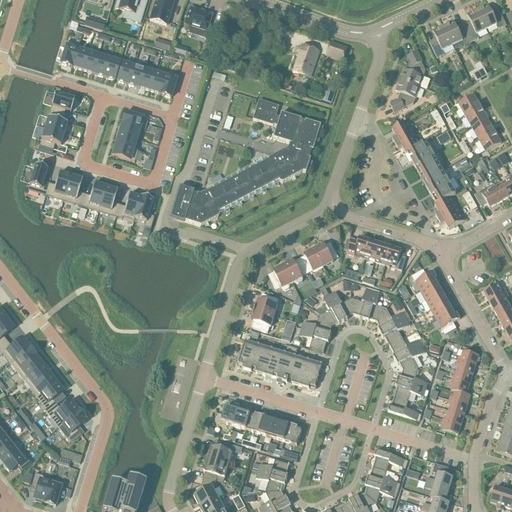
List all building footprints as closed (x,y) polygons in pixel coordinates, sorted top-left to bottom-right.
[(136,0),(121,0),(120,2),(118,2),(115,11),(135,17),(132,24),(139,26),(146,5),(136,2),(136,0)] [(165,0),(155,0),(149,21),(167,27),(174,3),(165,0)] [(483,9),(478,12),(487,30),(497,25),(499,30),(506,26),(499,10),(492,13),(488,5),(482,8),(483,9)] [(199,13),(199,12),(190,9),(189,11),(187,10),(185,17),(187,18),(184,25),(201,30),(198,37),(210,41),(215,27),(209,25),(212,16),(202,13),(202,14),(199,13)] [(477,35),(487,30),(478,12),(473,14),(472,13),(467,15),(471,23),(464,26),(472,43),(479,39),(477,35)] [(449,26),(444,28),(452,47),(462,42),(465,46),(472,43),(464,26),(464,27),(467,33),(460,36),(454,22),(448,24),(449,26)] [(442,51),(452,47),(444,28),(439,30),(438,29),(432,32),(436,40),(429,43),(437,59),(445,56),(442,51)] [(156,39),(153,48),(168,52),(171,44),(156,39)] [(67,42),(60,65),(72,69),(78,51),(79,46),(67,42)] [(347,48),(331,42),(326,55),(343,61),(347,48)] [(179,55),(181,48),(175,46),(172,53),(179,55)] [(293,73),(307,78),(309,73),(311,74),(319,52),(302,47),(293,73)] [(203,50),(200,59),(206,61),(209,52),(203,50)] [(78,51),(72,69),(82,72),(87,54),(78,51)] [(403,77),(401,82),(420,89),(424,78),(423,78),(425,72),(421,64),(422,63),(421,62),(417,53),(408,57),(412,66),(410,67),(411,68),(409,72),(403,70),(401,76),(403,77)] [(87,54),(82,72),(92,75),(98,57),(87,54)] [(98,57),(92,75),(103,78),(109,60),(98,57)] [(109,60),(103,78),(114,82),(119,64),(109,60)] [(123,65),(117,83),(128,86),(133,68),(123,65)] [(133,68),(128,86),(139,89),(144,71),(133,68)] [(154,74),(149,92),(160,96),(166,75),(167,73),(155,69),(154,74)] [(479,81),(481,84),(489,79),(484,69),(473,75),(478,82),(479,81)] [(144,71),(139,89),(149,92),(154,74),(144,71)] [(166,75),(160,96),(170,99),(176,79),(166,75)] [(420,89),(401,82),(399,87),(397,86),(395,92),(401,94),(399,99),(398,99),(399,101),(390,105),(394,114),(403,110),(405,109),(413,105),(416,100),(420,89)] [(292,85),(290,92),(299,96),(301,89),(292,85)] [(324,85),(318,103),(330,107),(336,89),(324,85)] [(55,95),(50,113),(63,117),(65,111),(71,113),(74,101),(65,98),(65,96),(58,94),(58,95),(55,95)] [(481,108),(474,96),(458,105),(465,117),(481,108)] [(192,195),(193,194),(183,191),(182,191),(181,191),(180,192),(172,215),(172,216),(172,217),(173,218),(173,219),(174,219),(175,219),(200,227),(217,219),(218,218),(219,217),(219,216),(219,215),(219,214),(218,214),(278,182),(279,183),(280,184),(281,184),(282,184),(283,184),(303,173),(305,174),(310,160),(308,160),(311,151),(312,152),(320,127),(305,122),(304,123),(300,122),(301,121),(280,114),(280,117),(276,116),(279,107),(258,101),(253,120),(273,126),(277,127),(273,140),(291,145),(288,154),(283,152),(267,160),(268,161),(207,193),(207,192),(200,196),(197,195),(197,197),(192,195)] [(450,111),(447,105),(439,109),(443,115),(450,111)] [(465,117),(472,129),(488,120),(481,108),(465,117)] [(440,130),(445,126),(437,112),(431,115),(440,130)] [(50,113),(44,130),(64,136),(67,124),(61,123),(63,117),(50,113)] [(125,113),(122,124),(141,129),(144,119),(125,113)] [(472,129),(479,141),(494,132),(488,120),(472,129)] [(408,122),(401,126),(392,131),(396,138),(392,140),(398,150),(402,148),(406,155),(410,153),(414,160),(412,162),(413,164),(420,160),(422,164),(415,168),(421,178),(428,174),(429,176),(441,169),(426,143),(422,146),(408,122)] [(122,124),(119,134),(138,140),(141,129),(122,124)] [(44,130),(39,147),(53,151),(55,145),(60,147),(64,136),(44,130)] [(494,132),(479,141),(486,153),(501,144),(494,132)] [(447,133),(437,139),(441,147),(451,141),(447,133)] [(119,134),(115,145),(134,151),(138,140),(119,134)] [(115,145),(112,156),(134,163),(138,152),(134,151),(115,145)] [(475,155),(470,160),(475,166),(481,160),(475,155)] [(470,164),(467,158),(461,162),(464,168),(470,164)] [(494,160),(489,163),(494,172),(499,169),(494,160)] [(480,170),(486,167),(483,162),(477,165),(480,170)] [(30,185),(28,191),(46,197),(49,185),(43,183),(47,170),(35,166),(32,177),(31,177),(28,184),(30,185)] [(430,178),(423,182),(429,192),(436,188),(438,192),(431,196),(432,198),(435,197),(439,204),(435,206),(439,214),(435,216),(441,226),(445,223),(449,231),(465,222),(451,198),(456,195),(441,169),(429,176),(430,178)] [(472,170),(465,174),(468,179),(475,174),(472,170)] [(49,185),(46,197),(63,202),(71,177),(59,174),(55,186),(49,185)] [(71,177),(63,202),(81,207),(84,195),(78,194),(82,181),(80,180),(80,178),(73,176),(72,178),(71,177)] [(501,184),(509,199),(511,196),(511,182),(509,176),(505,179),(506,181),(501,184)] [(84,195),(81,207),(98,213),(106,188),(94,184),(90,197),(84,195)] [(490,187),(499,204),(509,199),(501,184),(496,187),(494,185),(490,187)] [(106,188),(98,213),(116,218),(119,206),(113,204),(117,191),(115,191),(116,189),(108,187),(108,188),(106,188)] [(499,204),(490,187),(486,190),(487,192),(482,195),(481,192),(475,196),(481,208),(487,205),(490,209),(499,204)] [(471,212),(477,208),(469,194),(463,197),(471,212)] [(119,206),(116,218),(122,220),(123,218),(133,221),(140,198),(129,195),(125,208),(119,206)] [(140,198),(133,221),(134,221),(135,220),(145,224),(144,228),(150,230),(154,218),(148,216),(153,201),(140,198)] [(348,255),(364,260),(370,242),(360,239),(358,244),(352,242),(348,255)] [(381,245),(370,242),(364,260),(369,262),(370,259),(376,261),(381,245)] [(338,259),(335,253),(331,244),(320,249),(319,247),(314,250),(323,268),(333,263),(333,262),(338,259)] [(375,264),(385,267),(391,248),(381,245),(376,261),(375,264)] [(402,272),(403,268),(406,259),(400,257),(401,252),(391,248),(385,267),(390,268),(390,266),(396,267),(395,270),(402,272)] [(323,268),(314,250),(308,253),(309,255),(299,260),(307,275),(313,272),(313,273),(323,268)] [(307,275),(299,260),(289,265),(288,263),(283,266),(292,284),(295,283),(296,284),(298,285),(302,283),(303,280),(302,278),(307,275)] [(268,277),(273,286),(276,292),(282,288),(282,289),(283,289),(283,291),(285,291),(289,289),(290,287),(289,286),(292,284),(283,266),(277,269),(279,271),(268,277)] [(360,274),(343,269),(343,276),(358,281),(360,274)] [(423,271),(414,276),(412,278),(415,284),(416,284),(421,293),(420,293),(421,293),(437,284),(434,280),(436,279),(433,273),(426,277),(423,271)] [(386,279),(383,282),(384,283),(384,284),(386,288),(390,289),(393,286),(392,281),(387,281),(386,279)] [(426,302),(442,293),(437,284),(421,293),(426,302)] [(484,294),(489,303),(506,294),(504,289),(500,291),(497,286),(484,294)] [(362,303),(352,300),(353,315),(360,318),(360,319),(364,321),(373,292),(366,290),(362,303)] [(369,320),(376,323),(387,310),(376,307),(380,295),(373,292),(364,321),(369,322),(369,320)] [(348,320),(347,319),(353,315),(352,300),(342,305),(336,293),(329,297),(342,321),(343,323),(348,320)] [(431,311),(447,302),(442,293),(426,302),(431,311)] [(508,298),(506,294),(489,303),(495,313),(508,305),(505,300),(508,298)] [(278,300),(272,298),(262,295),(259,306),(257,306),(255,311),(274,318),(277,307),(276,307),(278,300)] [(329,312),(319,317),(332,327),(338,323),(342,321),(329,297),(323,300),(326,306),(329,312)] [(311,299),(307,304),(314,310),(318,305),(311,299)] [(403,310),(402,307),(398,301),(393,305),(396,310),(398,313),(403,310)] [(452,311),(447,302),(431,311),(436,320),(452,311)] [(495,313),(500,322),(511,315),(511,305),(511,304),(508,305),(495,313)] [(392,320),(387,310),(376,323),(380,329),(378,330),(381,334),(407,320),(403,314),(392,320)] [(274,318),(255,311),(253,317),(255,318),(252,329),(268,334),(270,328),(271,328),(274,318)] [(307,314),(301,311),(298,319),(305,321),(307,314)] [(452,311),(436,320),(436,321),(437,321),(442,329),(441,330),(445,336),(456,330),(453,324),(460,320),(457,314),(455,316),(452,311)] [(511,315),(500,322),(505,330),(511,325),(511,315)] [(304,324),(302,330),(330,339),(331,334),(330,334),(332,327),(319,317),(316,327),(304,324)] [(7,319),(0,325),(0,349),(7,343),(4,339),(16,330),(7,319)] [(410,327),(407,320),(381,334),(383,339),(384,338),(389,347),(402,339),(398,333),(410,327)] [(309,349),(313,351),(323,354),(322,354),(323,355),(327,343),(328,344),(330,339),(302,330),(300,337),(312,341),(309,349)] [(402,339),(389,347),(394,357),(393,357),(395,362),(421,348),(418,342),(416,343),(413,337),(410,339),(413,344),(406,348),(402,339)] [(7,343),(0,349),(0,355),(1,357),(3,356),(10,365),(31,349),(22,338),(11,348),(7,343)] [(251,347),(252,344),(245,342),(239,365),(244,366),(243,370),(252,372),(253,369),(257,370),(256,374),(273,379),(274,376),(279,377),(276,384),(284,386),(285,384),(287,384),(289,380),(293,381),(292,385),(309,390),(310,387),(315,388),(322,366),(316,363),(315,367),(294,361),(298,350),(288,347),(284,358),(251,347)] [(431,346),(429,352),(439,355),(440,349),(431,346)] [(425,354),(421,348),(395,362),(398,366),(399,365),(403,372),(418,370),(413,360),(425,354)] [(31,349),(10,365),(16,373),(37,358),(31,349)] [(458,361),(475,367),(479,357),(463,352),(461,358),(459,357),(458,361)] [(37,358),(16,373),(23,382),(44,366),(37,358)] [(457,372),(472,376),(475,367),(458,361),(457,365),(459,366),(457,372)] [(44,366),(23,382),(30,390),(51,375),(44,366)] [(415,381),(418,370),(403,372),(400,378),(399,378),(397,383),(425,391),(428,384),(415,381)] [(452,381),(469,386),(472,376),(457,372),(455,378),(453,377),(452,381)] [(51,375),(30,390),(36,399),(57,383),(51,375)] [(451,391),(470,397),(466,396),(469,386),(452,381),(451,384),(453,385),(451,391)] [(57,383),(36,399),(43,407),(42,409),(46,414),(56,406),(65,399),(62,395),(65,393),(57,383)] [(423,398),(425,391),(397,383),(396,387),(398,388),(395,398),(408,403),(411,394),(423,398)] [(449,401),(467,407),(470,397),(451,391),(455,393),(453,398),(451,398),(449,401)] [(11,396),(7,399),(11,405),(15,402),(11,396)] [(408,403),(395,398),(391,408),(390,408),(388,413),(416,422),(418,414),(406,410),(408,403)] [(449,412),(464,417),(467,407),(449,401),(448,405),(451,406),(449,412)] [(56,406),(46,414),(58,429),(80,412),(72,402),(60,411),(56,406)] [(230,407),(230,409),(225,408),(220,423),(234,427),(239,410),(230,407)] [(247,413),(239,410),(234,427),(246,431),(251,415),(247,414),(247,413)] [(80,412),(58,429),(70,444),(71,443),(80,436),(77,432),(80,429),(88,423),(80,412)] [(443,421),(461,426),(464,417),(449,412),(447,418),(445,417),(443,421)] [(251,415),(246,431),(259,435),(264,418),(255,415),(255,417),(251,415)] [(273,420),(264,418),(259,435),(271,439),(276,423),(272,422),(273,420)] [(461,426),(443,421),(442,424),(445,425),(443,432),(458,436),(461,426)] [(284,443),(289,425),(281,423),(280,424),(276,423),(271,439),(284,443)] [(298,428),(289,425),(284,443),(297,447),(302,431),(297,430),(298,428)] [(433,425),(430,431),(437,434),(439,428),(433,425)] [(209,428),(207,435),(214,437),(215,434),(213,429),(209,428)] [(500,441),(511,444),(511,431),(504,429),(500,441)] [(0,439),(0,453),(14,443),(7,434),(0,439)] [(256,445),(250,443),(243,441),(242,446),(249,448),(254,450),(256,445)] [(511,444),(500,441),(497,453),(511,458),(511,444)] [(207,460),(229,466),(232,454),(225,452),(227,446),(215,442),(213,449),(211,448),(207,460)] [(0,453),(0,461),(3,465),(20,451),(18,452),(12,444),(14,443),(0,453)] [(268,452),(267,454),(274,456),(275,451),(276,451),(277,447),(274,445),(270,444),(269,446),(268,452)] [(31,465),(20,451),(3,465),(10,474),(17,468),(21,473),(31,465)] [(376,458),(373,468),(387,473),(389,465),(402,469),(404,461),(376,452),(374,458),(376,458)] [(74,455),(72,462),(80,465),(82,458),(74,455)] [(70,463),(58,459),(56,465),(68,469),(70,463)] [(206,473),(204,478),(216,482),(223,484),(229,466),(207,460),(204,472),(206,473)] [(258,473),(285,481),(287,481),(287,480),(288,477),(288,476),(287,476),(286,476),(290,465),(289,464),(288,465),(275,461),(273,469),(260,465),(260,466),(254,464),(252,469),(259,471),(258,473)] [(449,469),(435,465),(432,473),(438,475),(436,482),(427,479),(426,483),(449,491),(453,479),(446,477),(449,469)] [(395,491),(397,484),(385,480),(387,473),(373,468),(370,478),(369,478),(368,478),(368,479),(367,481),(367,483),(395,491)] [(408,472),(406,477),(406,478),(416,481),(418,475),(408,472)] [(269,483),(265,494),(281,492),(283,485),(284,486),(285,486),(285,485),(286,482),(287,481),(285,481),(258,473),(256,480),(269,483)] [(43,503),(44,503),(51,480),(35,475),(31,487),(37,489),(34,500),(36,501),(35,503),(42,505),(43,503)] [(214,487),(216,482),(204,478),(201,487),(204,492),(194,498),(198,506),(200,505),(202,508),(200,509),(219,500),(213,488),(214,487)] [(51,480),(44,503),(44,504),(55,508),(61,488),(51,485),(52,480),(51,480)] [(136,511),(141,496),(142,493),(144,485),(129,480),(126,489),(111,484),(104,506),(103,511),(102,511),(136,511)] [(367,488),(365,495),(377,505),(380,495),(393,498),(395,491),(367,483),(366,484),(366,487),(365,488),(366,488),(367,488)] [(445,503),(449,491),(426,483),(424,489),(433,491),(431,498),(445,503)] [(246,485),(244,492),(251,494),(253,486),(246,485)] [(496,509),(500,510),(506,492),(495,488),(490,504),(497,506),(496,509)] [(285,499),(281,492),(265,494),(270,503),(259,510),(260,511),(270,511),(287,503),(289,502),(288,501),(287,499),(286,498),(285,499)] [(505,508),(511,511),(511,508),(511,493),(506,492),(500,510),(504,511),(505,508)] [(353,499),(354,501),(360,511),(368,511),(368,510),(377,505),(365,495),(359,498),(358,497),(353,499)] [(242,502),(239,497),(232,500),(235,506),(242,502)] [(445,503),(431,498),(430,499),(434,500),(432,507),(423,504),(422,509),(432,511),(446,511),(449,504),(445,503)] [(342,511),(360,511),(354,501),(353,499),(352,499),(350,501),(349,501),(349,502),(350,503),(340,508),(342,511)] [(223,511),(225,511),(219,500),(200,509),(201,511),(223,511)] [(242,502),(235,506),(239,511),(245,508),(242,502)] [(289,502),(287,503),(270,511),(291,511),(289,507),(290,507),(291,507),(289,503),(289,502)]
